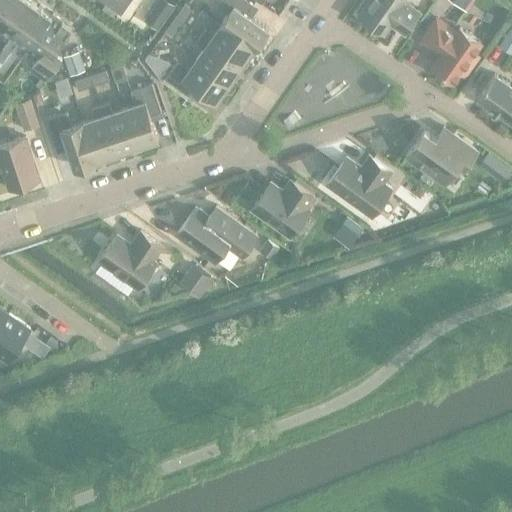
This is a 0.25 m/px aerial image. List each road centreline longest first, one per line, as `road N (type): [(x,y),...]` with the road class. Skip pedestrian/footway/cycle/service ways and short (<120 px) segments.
road 1 (residential): [(0,231),(221,162)]
road 2 (residential): [(221,162),(435,97)]
road 3 (residential): [(221,162),(320,21)]
road 4 (residential): [(435,97),(320,21)]
